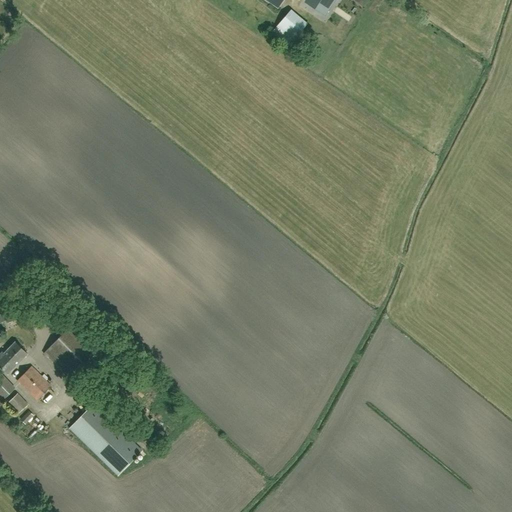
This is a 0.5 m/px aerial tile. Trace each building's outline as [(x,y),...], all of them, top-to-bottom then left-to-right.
[(310,0),(309,1),(326,13),(334,0),(310,0)] [(290,10),(269,35),(287,49),(307,24),(290,10)] [(70,379),(89,360),(63,334),(44,354),(70,379)] [(0,366),(7,374),(16,366),(27,354),(21,347),(21,346),(19,344),(16,343),(4,354),(3,353),(0,355),(0,366)] [(37,401),(52,386),(32,366),(17,381),(37,401)] [(115,405),(127,393),(101,367),(90,379),(115,405)] [(0,398),(2,401),(15,389),(0,373),(0,398)] [(19,413),(28,405),(17,394),(9,403),(19,413)] [(142,450),(94,404),(70,429),(118,475),(142,450)] [(26,424),(33,416),(29,412),(21,420),(26,424)]
